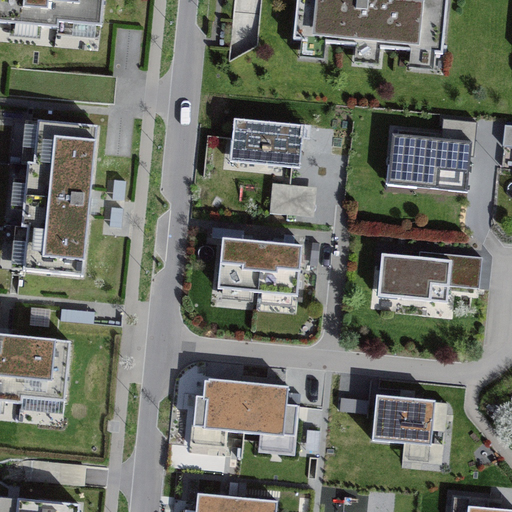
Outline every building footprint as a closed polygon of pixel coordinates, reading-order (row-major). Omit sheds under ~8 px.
[(0,0),(0,20),(106,30),(108,0),(0,0)] [(302,0),(298,43),(447,57),(452,0),(302,0)] [(97,129),(39,125),(27,274),(85,279),(91,201),(97,129)] [(306,135),(232,128),(229,162),(303,169),(306,135)] [(471,143),(392,135),(387,184),(466,192),(471,143)] [(251,242),(222,240),(218,289),(297,296),(301,247),(275,245),(251,242)] [(429,259),(382,254),(377,297),(447,304),(449,286),(478,289),(481,256),(452,253),(451,262),(429,259)] [(0,335),(0,402),(65,409),(71,343),(0,335)] [(285,385),(204,379),(203,402),(201,428),(282,435),(283,412),(285,385)] [(436,399),(377,394),(373,441),(433,446),(436,399)] [(277,511),(278,500),(197,494),(195,511),(277,511)] [(79,511),(80,505),(8,498),(7,511),(79,511)]
